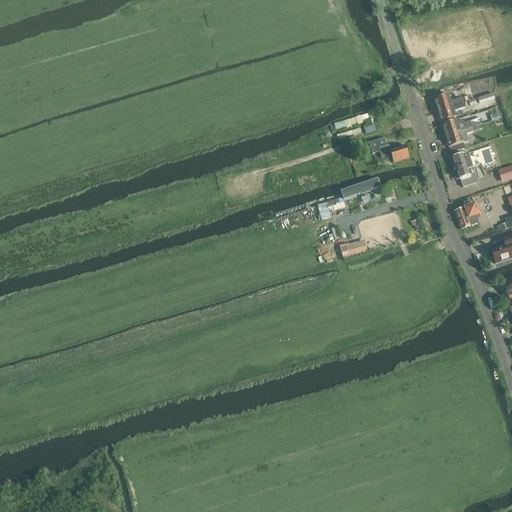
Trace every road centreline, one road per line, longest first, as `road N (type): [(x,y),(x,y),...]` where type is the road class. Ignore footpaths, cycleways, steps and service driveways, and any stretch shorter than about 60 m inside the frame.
road 1 (unclassified): [(511,380),(449,218),(381,0)]
road 2 (track): [(266,171),(419,122)]
